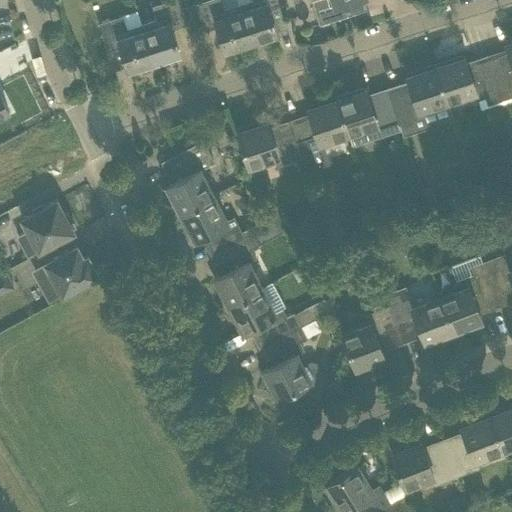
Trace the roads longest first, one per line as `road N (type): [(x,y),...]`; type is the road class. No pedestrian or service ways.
road 1 (residential): [(86,130),(262,453)]
road 2 (residential): [(86,130),(411,26)]
road 3 (residential): [(262,453),(511,356)]
road 4 (residential): [(31,0),(58,80),(86,130)]
